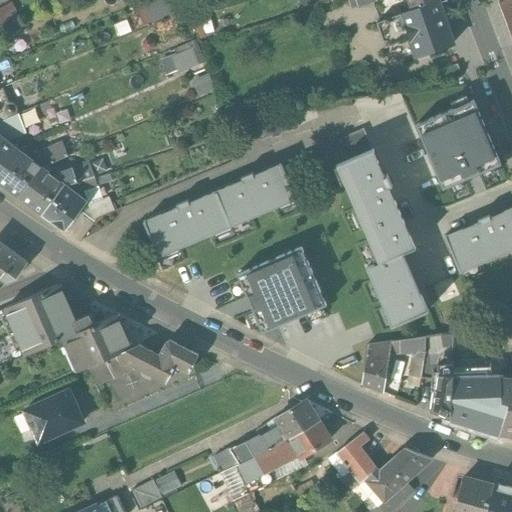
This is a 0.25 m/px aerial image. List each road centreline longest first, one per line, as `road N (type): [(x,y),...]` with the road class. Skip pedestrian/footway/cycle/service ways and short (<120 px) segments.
road 1 (residential): [(0,217),(163,318),(342,403),(511,464)]
road 2 (residential): [(511,118),(469,0)]
